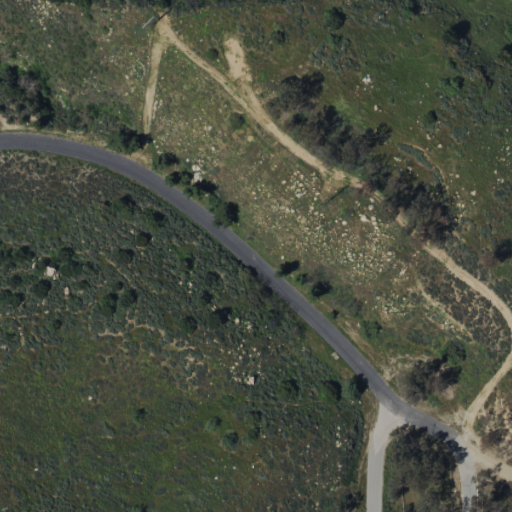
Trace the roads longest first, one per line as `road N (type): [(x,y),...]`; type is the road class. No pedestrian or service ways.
road 1 (residential): [(0,142),(61,145),(140,176),(205,222),(394,407)]
road 2 (residential): [(511,483),(394,407)]
